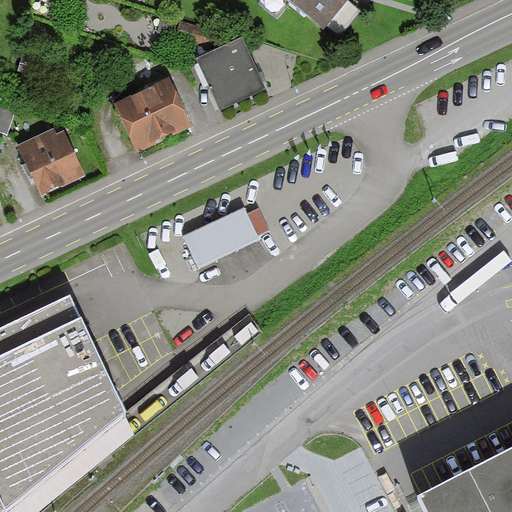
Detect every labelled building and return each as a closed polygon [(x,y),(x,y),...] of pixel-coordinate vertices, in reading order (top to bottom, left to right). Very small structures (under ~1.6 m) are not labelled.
[(288,0),(325,29),(348,0),(288,0)] [(239,45),(195,66),(217,112),(261,91),(239,45)] [(166,88),(119,111),(138,149),(185,125),(166,88)] [(62,138),(22,159),(40,194),(80,174),(62,138)] [(263,238),(274,235),(264,208),(253,212),(263,238)] [(243,210),(181,240),(196,272),(258,243),(243,210)] [(0,506),(126,421),(68,301),(0,334),(0,506)] [(511,511),(511,440),(398,493),(406,511),(511,511)]
